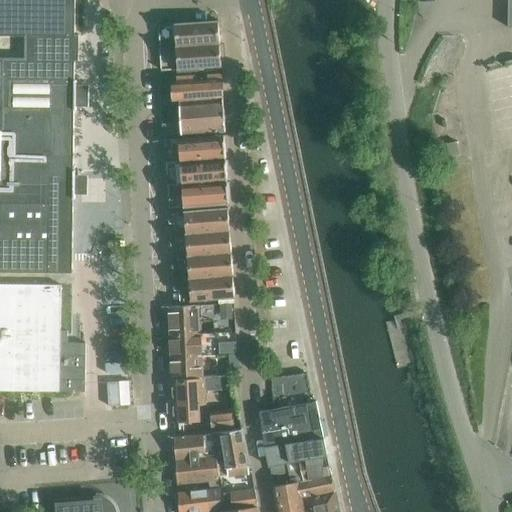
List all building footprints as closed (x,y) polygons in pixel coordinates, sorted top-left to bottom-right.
[(0,0),(0,390),(61,391),(61,342),(62,285),(0,284),(0,272),(49,273),(74,273),(75,199),(76,199),(76,194),(74,194),(74,191),(83,191),(83,185),(83,179),(74,179),(74,176),(76,176),(76,171),(75,171),(75,137),(75,111),(77,111),(77,106),(75,106),(75,103),(83,103),(84,95),(84,89),(76,89),(76,86),(77,86),(77,80),(76,80),(76,61),(80,61),(80,35),(76,35),(76,0),(0,0)] [(160,25),(161,48),(221,45),(219,21),(160,25)] [(221,45),(161,48),(161,53),(162,71),(167,71),(222,67),(221,45)] [(178,83),(174,83),(174,95),(163,95),(161,95),(161,100),(174,100),(174,102),(224,99),(222,75),(208,76),(208,81),(195,82),(194,76),(193,76),(177,77),(178,83)] [(180,103),(182,135),(225,133),(223,100),(180,103)] [(165,140),(167,163),(226,160),(224,137),(165,140)] [(463,158),(459,144),(449,147),(452,161),(463,158)] [(167,163),(168,185),(228,182),(226,160),(167,163)] [(228,182),(168,185),(170,208),(230,205),(228,182)] [(175,223),(176,234),(176,235),(230,231),(229,209),(169,212),(170,224),(175,223)] [(188,245),(189,256),(232,254),(230,231),(176,235),(176,234),(170,234),(171,246),(188,245)] [(190,267),(190,278),(190,279),(234,276),(232,254),(189,256),(172,257),(173,268),(190,267)] [(190,279),(190,278),(174,279),(174,291),(191,290),(192,301),(235,299),(234,276),(190,279)] [(234,304),(222,305),(223,318),(234,318),(234,304)] [(169,307),(171,335),(202,333),(200,305),(169,307)] [(214,336),(230,337),(230,326),(215,325),(214,336)] [(171,335),(172,357),(203,356),(202,333),(171,335)] [(105,362),(124,361),(123,337),(103,338),(105,362)] [(72,342),(61,342),(61,391),(83,391),(87,391),(87,376),(87,343),(72,342)] [(238,345),(224,345),(224,355),(238,355),(238,345)] [(217,355),(203,356),(203,366),(217,365),(217,355)] [(172,357),(173,380),(201,378),(204,378),(203,366),(203,356),(172,357)] [(284,375),(281,376),(284,394),(287,393),(311,390),(309,372),(284,375)] [(106,399),(127,398),(125,374),(105,375),(106,399)] [(201,378),(173,380),(175,422),(202,421),(201,404),(202,404),(201,378)] [(264,429),(267,447),(325,439),(322,419),(319,401),(314,402),(314,397),(309,393),(283,398),(280,403),(281,408),(261,411),(264,429)] [(211,411),(213,434),(218,457),(225,456),(227,469),(229,469),(250,466),(245,430),(234,431),(232,409),(211,411)] [(218,457),(213,434),(206,435),(176,436),(178,480),(178,484),(193,483),(222,481),(218,457)] [(270,466),(289,463),(328,456),(325,439),(267,447),(270,466)] [(289,463),(292,483),(332,475),(328,456),(289,463)] [(250,466),(229,469),(230,478),(252,475),(250,466)] [(274,487),(278,511),(305,511),(302,497),(335,491),(333,482),(332,475),(292,483),(274,487)] [(181,511),(214,511),(223,511),(226,511),(223,488),(180,493),(181,511)] [(234,510),(258,507),(255,490),(231,493),(233,511),(234,510)] [(341,511),(335,491),(302,497),(305,511),(341,511)] [(117,511),(117,510),(116,507),(115,505),(113,502),(108,498),(106,497),(103,496),(100,496),(97,496),(51,500),(51,511),(117,511)]
